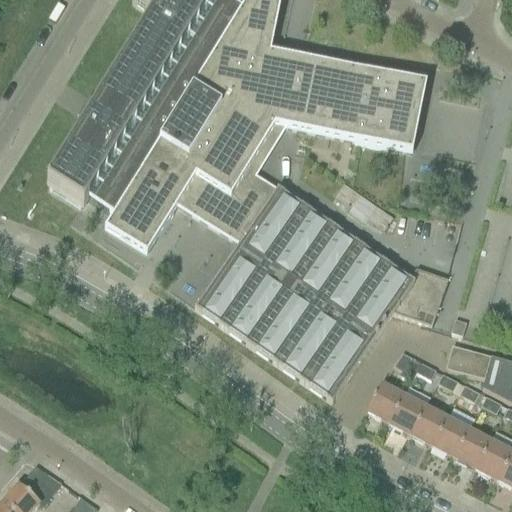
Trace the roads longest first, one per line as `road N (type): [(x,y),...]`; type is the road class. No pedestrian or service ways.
road 1 (residential): [(421,511),(0,250)]
road 2 (residential): [(0,132),(88,0)]
road 3 (residential): [(133,511),(19,432)]
